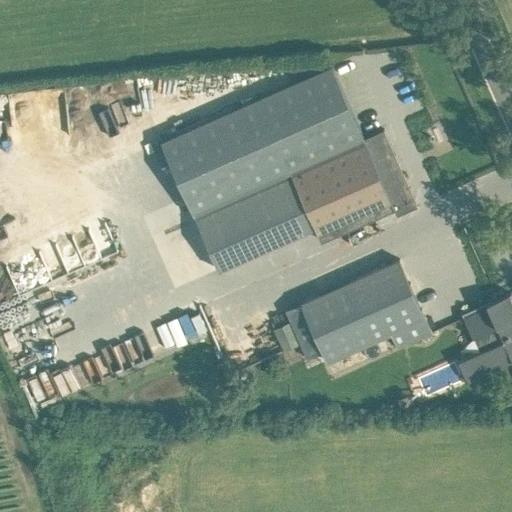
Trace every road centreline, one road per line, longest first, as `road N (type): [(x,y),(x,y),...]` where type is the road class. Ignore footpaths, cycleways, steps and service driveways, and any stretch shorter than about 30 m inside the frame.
road 1 (unknown): [(511,258),(472,262),(380,233),(241,280),(180,282),(146,270),(78,222)]
road 2 (tertiary): [(511,110),(462,0)]
